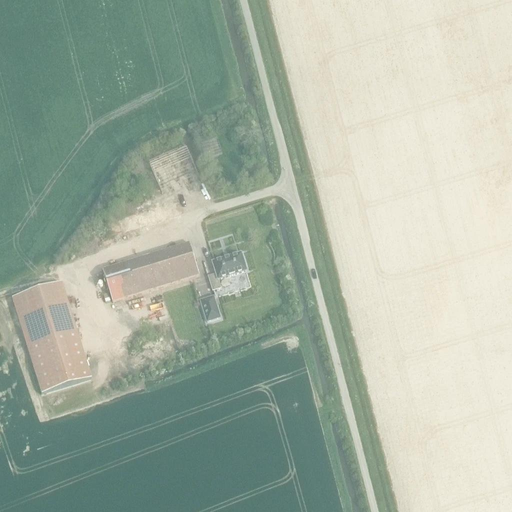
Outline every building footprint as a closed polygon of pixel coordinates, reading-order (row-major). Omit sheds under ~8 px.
[(149,164),(161,192),(199,176),(187,148),(149,164)] [(168,209),(149,165),(74,192),(94,239),(168,209)] [(103,272),(113,304),(198,278),(188,246),(103,272)] [(210,292),(219,290),(216,281),(244,273),(239,256),(211,264),(215,276),(206,278),(210,292)] [(11,300),(41,396),(91,381),(61,285),(11,300)] [(201,301),(207,322),(220,318),(214,297),(201,301)]
